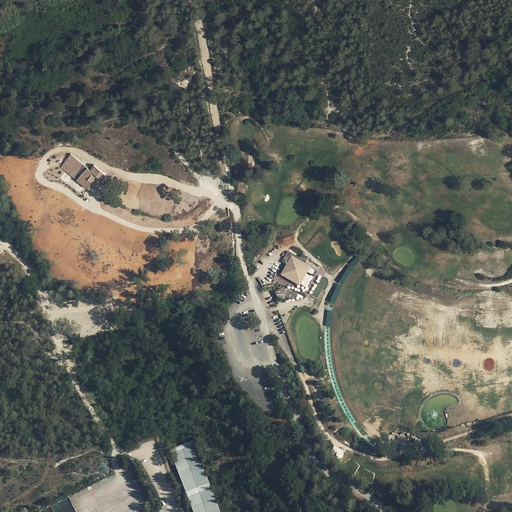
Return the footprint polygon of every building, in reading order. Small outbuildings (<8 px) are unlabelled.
[(90,168),(71,152),(60,166),(87,189),(91,184),(96,186),(105,175),(92,165),(90,168)] [(243,153),(241,164),(247,165),(249,155),(243,153)] [(247,166),(253,168),(255,156),(250,154),(247,166)] [(291,255),(281,274),(300,285),(311,266),(291,255)] [(343,285),(359,259),(355,256),(338,283),(343,285)] [(288,296),(293,299),(296,293),(280,285),(276,295),(286,300),(288,296)] [(485,369),(494,369),(493,358),(485,359),(485,369)] [(138,466),(24,511),(295,511),(273,459),(261,462),(249,435),(229,441),(215,406),(187,417),(197,444),(167,460),(158,444),(130,450),(131,455),(138,466)]
